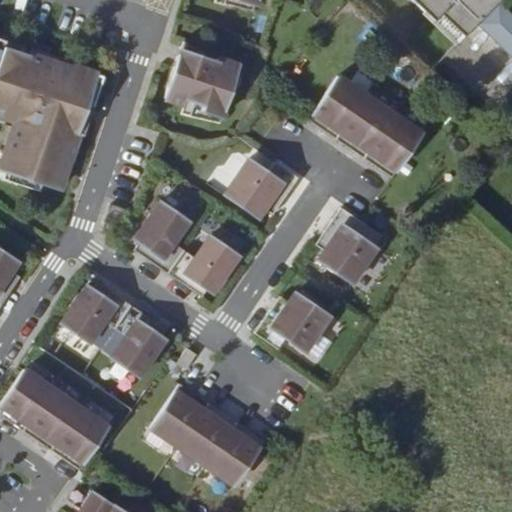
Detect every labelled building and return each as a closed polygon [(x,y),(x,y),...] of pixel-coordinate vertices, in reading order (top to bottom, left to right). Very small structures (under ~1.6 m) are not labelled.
[(221,0),(254,10),(257,0),(221,0)] [(494,0),(403,0),(453,49),(501,7),(494,0)] [(511,17),(501,7),(480,29),(511,59),(511,17)] [(5,42),(0,39),(0,116),(17,121),(2,171),(62,190),(79,133),(85,135),(103,74),(72,65),(71,68),(3,47),(5,42)] [(182,44),(177,58),(186,61),(190,49),(182,44)] [(201,55),(190,49),(186,61),(177,58),(164,100),(221,118),(237,66),(216,59),(215,62),(201,58),(201,55)] [(307,120),(335,139),(364,96),(336,77),(307,120)] [(335,139),(363,158),(392,115),(364,96),(335,139)] [(363,158),(391,177),(420,134),(392,115),(363,158)] [(248,159),(223,195),(256,219),(263,209),(271,215),(297,178),(273,162),(266,171),(248,159)] [(188,221),(160,202),(133,241),(137,244),(133,250),(167,274),(183,250),(173,243),(188,221)] [(340,207),(323,231),(332,237),(316,260),(349,283),(375,247),(374,246),(381,236),(340,207)] [(183,250),(167,274),(201,296),(205,291),(209,293),(236,254),(208,235),(193,256),(183,250)] [(0,306),(11,289),(2,283),(17,260),(0,248),(0,306)] [(104,322),(114,328),(130,305),(96,281),(91,288),(87,285),(61,324),(89,343),(104,322)] [(288,301),(279,295),(254,333),(277,349),(285,338),(303,351),(328,314),(295,291),(288,301)] [(124,335),(109,357),(137,376),(163,337),(159,335),(164,328),(130,305),(114,328),(124,335)] [(50,389),(22,370),(0,402),(0,407),(13,416),(9,422),(22,431),(26,425),(50,389)] [(50,389),(26,425),(41,436),(37,442),(50,450),(54,444),(78,408),(50,389)] [(145,434),(174,453),(203,411),(175,391),(145,434)] [(78,408),(54,444),(69,455),(65,461),(78,469),(107,427),(78,408)] [(174,453),(201,474),(230,431),(203,411),(174,453)] [(201,474),(229,493),(258,450),(230,431),(201,474)] [(129,511),(92,487),(75,511),(129,511)]
